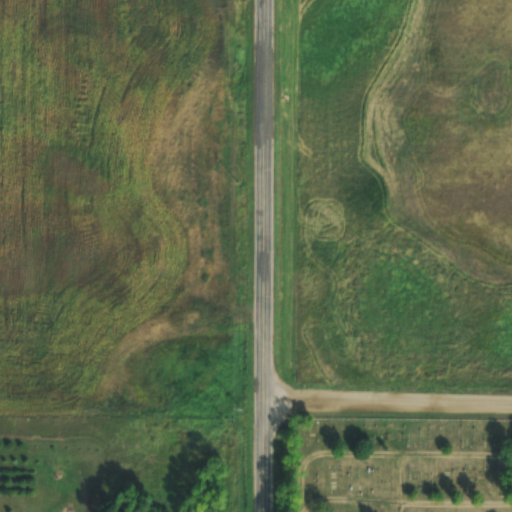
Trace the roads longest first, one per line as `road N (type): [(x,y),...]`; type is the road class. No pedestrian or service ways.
road 1 (tertiary): [(261,511),(263,0)]
road 2 (residential): [(511,399),(261,396)]
